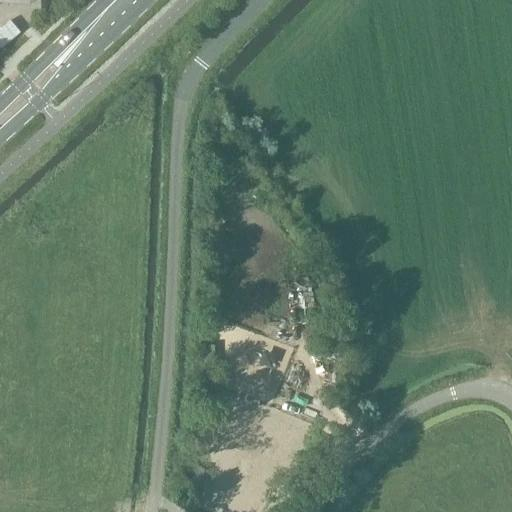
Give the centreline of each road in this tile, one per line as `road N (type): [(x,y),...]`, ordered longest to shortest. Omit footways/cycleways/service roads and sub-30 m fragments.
road 1 (unclassified): [(154,511),(184,91),(261,0)]
road 2 (unclassified): [(511,398),(479,388),(428,403),(386,431),(318,511)]
road 3 (secondary): [(0,122),(126,0)]
